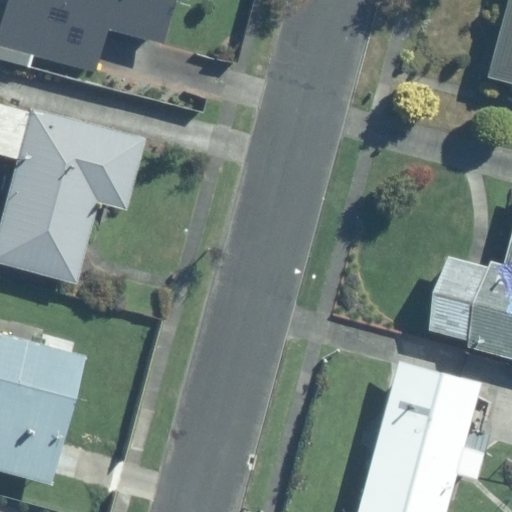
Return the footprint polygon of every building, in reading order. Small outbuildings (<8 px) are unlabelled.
[(172,0),(11,0),(0,45),(0,61),(37,70),(40,57),(99,72),(109,33),(160,46),(172,0)] [(511,0),(501,0),(481,63),(511,73),(511,0)] [(0,154),(14,158),(0,215),(0,263),(77,283),(96,205),(125,213),(144,139),(0,102),(0,154)] [(463,332),(461,340),(511,355),(511,206),(496,261),(438,244),(417,319),(463,332)] [(0,332),(0,470),(51,483),(84,354),(0,332)] [(483,370),(397,345),(348,511),(440,511),(453,468),(474,474),(481,447),(463,442),(483,370)]
